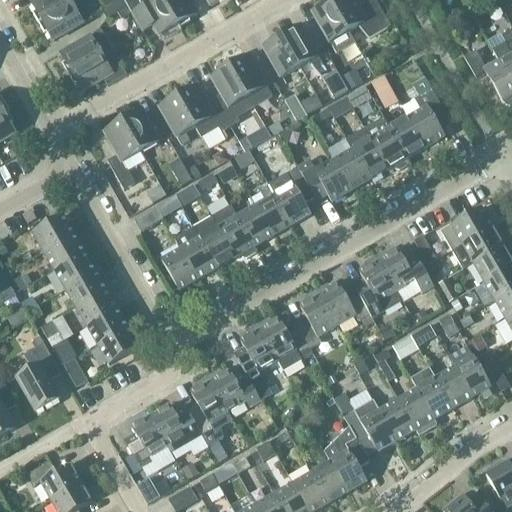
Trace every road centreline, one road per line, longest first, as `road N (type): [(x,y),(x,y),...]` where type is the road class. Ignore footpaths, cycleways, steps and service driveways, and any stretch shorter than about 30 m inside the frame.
road 1 (residential): [(500,159),(174,343)]
road 2 (residential): [(50,133),(277,0)]
road 3 (residential): [(174,343),(69,170)]
road 4 (residential): [(394,511),(511,427)]
road 5 (residential): [(91,421),(164,378),(174,343)]
